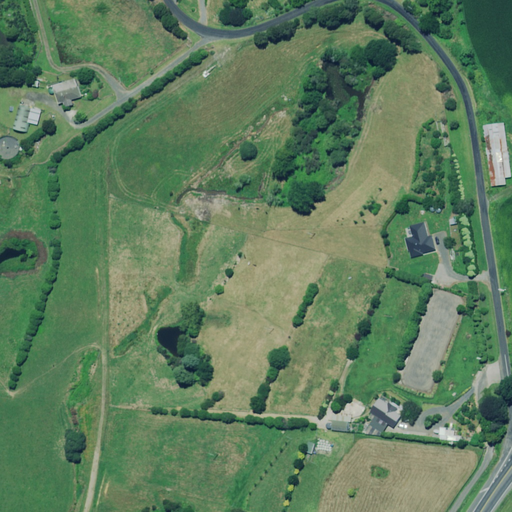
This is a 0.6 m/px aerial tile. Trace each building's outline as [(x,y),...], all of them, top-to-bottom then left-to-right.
[(27,79),(26,85),(40,88),(41,81),(27,79)] [(83,97),(78,80),(55,85),(60,104),(65,103),(66,107),(75,105),(73,100),(83,97)] [(42,111),(20,106),(14,129),(27,132),(29,123),(38,125),(42,111)] [(511,177),(511,173),(506,123),(485,126),(492,186),(507,185),(506,178),(511,177)] [(412,265),(416,266),(417,262),(419,263),(421,256),(414,255),(412,265)] [(377,396),(366,410),(372,415),(365,423),(375,431),(383,421),(389,427),(400,414),(377,396)] [(352,417),(334,415),(333,430),(351,432),(352,422),(352,417)]
